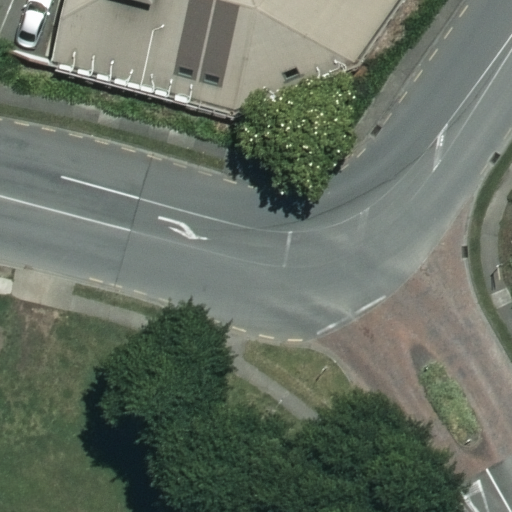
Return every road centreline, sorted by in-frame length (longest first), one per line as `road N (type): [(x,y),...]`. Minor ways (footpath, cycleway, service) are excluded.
road 1 (tertiary): [(362,232),(320,252),(271,256),(193,246),(0,195)]
road 2 (residential): [(511,507),(362,232)]
road 3 (tertiary): [(511,44),(437,155),(362,232)]
